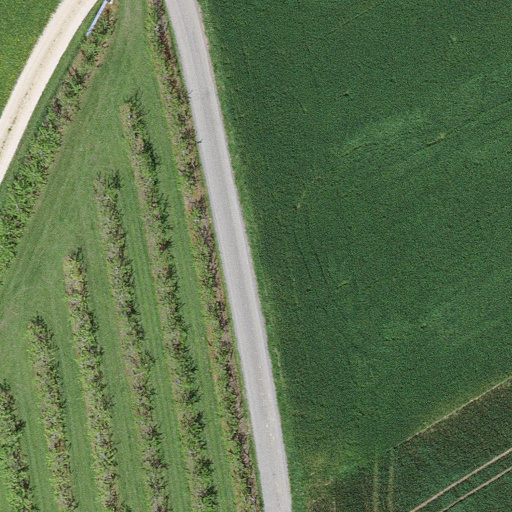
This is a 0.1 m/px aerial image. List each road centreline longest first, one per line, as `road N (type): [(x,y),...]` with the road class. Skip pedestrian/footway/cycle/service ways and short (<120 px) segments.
road 1 (track): [(182,0),(270,410),(283,511)]
road 2 (track): [(0,180),(57,41),(85,0)]
